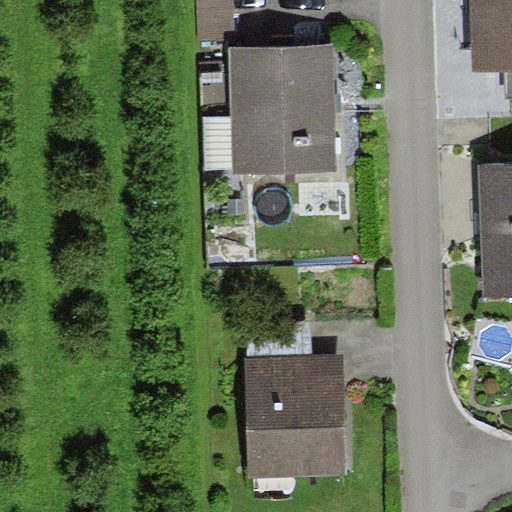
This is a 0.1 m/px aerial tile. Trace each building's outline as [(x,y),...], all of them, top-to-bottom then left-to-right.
[(230,0),(197,0),(199,45),(233,43),(230,0)] [(511,0),(470,0),(472,75),(509,74),(509,99),(511,98),(511,0)] [(331,49),(232,52),(236,174),(336,171),(333,104),(331,49)] [(482,227),(485,298),(511,297),(511,170),(480,172),(482,227)] [(331,358),(245,361),(249,480),(350,478),(347,358),(331,358)]
